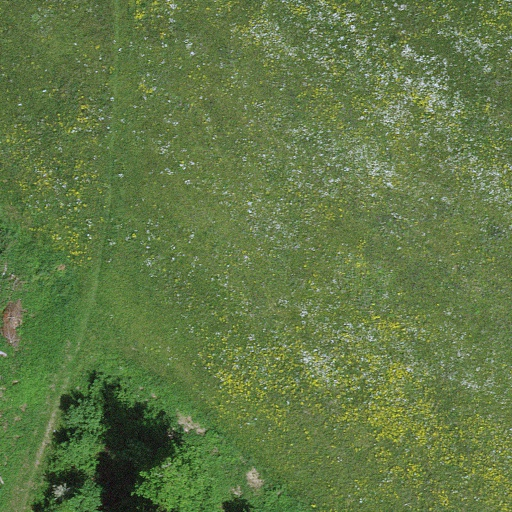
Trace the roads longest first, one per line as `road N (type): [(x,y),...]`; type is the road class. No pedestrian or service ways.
road 1 (track): [(130,0),(134,35),(113,244),(78,363)]
road 2 (track): [(15,511),(78,363)]
